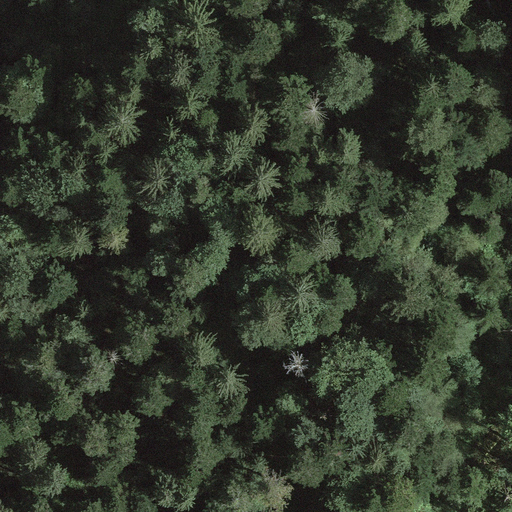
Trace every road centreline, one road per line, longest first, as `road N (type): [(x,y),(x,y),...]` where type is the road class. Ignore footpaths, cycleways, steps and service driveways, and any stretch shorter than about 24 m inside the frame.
road 1 (track): [(0,206),(126,183),(172,191),(199,214),(216,280),(214,306),(130,385),(71,478),(29,511)]
road 2 (track): [(180,0),(376,135),(409,182),(511,433)]
road 3 (track): [(269,511),(278,443),(214,306)]
road 4 (track): [(118,0),(0,136)]
